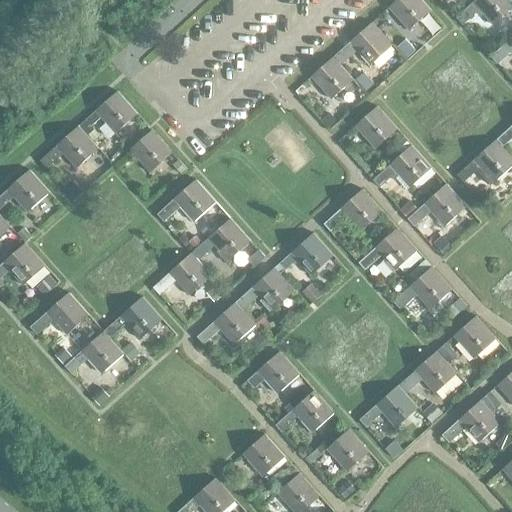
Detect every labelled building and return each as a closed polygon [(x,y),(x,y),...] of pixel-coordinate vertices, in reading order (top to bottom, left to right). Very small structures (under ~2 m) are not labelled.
[(412,30),(434,10),(424,0),(399,0),(391,7),(412,30)] [(462,25),(481,8),(495,24),(511,9),(511,0),(476,0),(456,19),(462,25)] [(375,22),(336,56),(342,63),(358,49),(373,65),(395,45),(375,22)] [(419,47),(408,35),(396,46),(407,58),(419,47)] [(496,64),(511,50),(511,38),(490,57),(496,64)] [(357,79),(342,63),(336,56),(313,77),(334,99),(357,79)] [(80,127),(87,135),(94,129),(92,126),(102,117),(117,133),(139,113),(119,91),(86,122),(80,127)] [(377,149),(400,128),(380,106),(357,126),(377,149)] [(87,135),(80,127),(41,160),(47,167),(63,153),(78,168),(100,149),(87,135)] [(504,146),(511,138),(511,127),(498,140),(504,146)] [(152,173),(174,153),(154,131),(132,150),(152,173)] [(490,184),(495,180),(496,181),(511,166),(511,155),(498,140),(457,176),(463,182),(477,170),(490,184)] [(374,180),(380,187),(392,176),(394,178),(399,173),(411,187),(434,167),(414,144),(374,180)] [(0,197),(0,209),(15,196),(29,212),(51,193),(31,170),(0,197)] [(163,221),(181,205),(196,222),(218,202),(198,179),(158,215),(163,221)] [(408,219),(414,226),(432,210),(446,226),(469,205),(449,183),(408,219)] [(330,231),(348,216),(361,230),(383,211),(364,188),(324,224),(330,231)] [(0,237),(12,227),(0,212),(0,237)] [(231,218),(193,252),(199,259),(215,245),(218,249),(216,251),(226,262),(251,240),(231,218)] [(376,247),(358,263),(365,270),(382,255),(385,259),(382,261),(392,271),(395,269),(396,269),(418,249),(398,227),(376,247)] [(293,252),(276,267),(281,273),(298,258),(313,274),(335,255),(315,233),(293,252)] [(27,243),(4,263),(0,266),(0,279),(10,270),(25,286),(48,266),(27,243)] [(265,257),(259,250),(248,259),(254,267),(265,257)] [(160,295),(177,280),(191,295),(213,276),(193,253),(154,288),(160,295)] [(411,286),(393,302),(400,309),(417,294),(430,308),(453,288),(433,266),(415,282),(411,286)] [(237,302),(243,309),(260,294),(274,309),(296,289),(276,267),(237,302)] [(37,335),(54,319),(69,335),(91,315),(71,292),(31,328),(37,335)] [(106,331),(111,337),(127,323),(141,339),(164,319),(144,297),(106,331)] [(455,316),(467,306),(460,297),(447,308),(455,316)] [(203,344),(221,328),(234,344),(257,324),(243,309),(237,302),(197,338),(203,344)] [(475,358),(497,337),(478,316),(455,336),(475,358)] [(71,373),(89,357),(103,373),(125,353),(111,337),(106,331),(65,367),(71,373)] [(254,388),(265,378),(278,393),(300,373),(280,351),(247,380),(254,388)] [(416,370),(400,385),(407,392),(423,378),(436,392),(458,372),(447,360),(439,351),(416,370)] [(511,372),(498,385),(511,399),(511,372)] [(289,401),(295,408),(315,390),(309,383),(289,401)] [(366,427),(383,411),(397,426),(420,407),(407,392),(400,385),(360,421),(366,427)] [(90,395),(100,406),(110,397),(100,386),(90,395)] [(294,420),(299,415),(313,432),(335,412),(315,390),(276,425),(282,432),(295,421),(294,420)] [(432,418),(444,410),(436,399),(425,407),(432,418)] [(482,399),(460,419),(441,434),(449,442),(467,427),(480,442),(503,422),(482,399)] [(328,469),(338,460),(348,471),(370,451),(350,429),(312,463),(320,473),(326,468),(328,469)] [(265,476),(287,456),(267,433),(245,453),(265,476)] [(324,443),(306,459),(311,464),(328,448),(324,443)] [(297,511),(301,511),(321,494),(302,472),(280,492),(297,511)] [(218,477),(195,498),(179,511),(191,511),(201,504),(208,511),(224,511),(238,500),(218,477)] [(334,489),(343,498),(355,488),(346,479),(334,489)]
